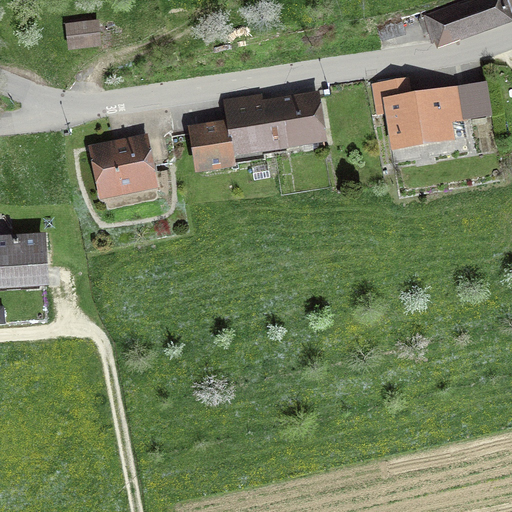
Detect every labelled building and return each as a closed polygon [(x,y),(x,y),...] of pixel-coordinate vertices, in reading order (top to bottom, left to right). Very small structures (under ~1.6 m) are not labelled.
[(425,33),(430,31),(433,40),(478,25),(505,19),(505,17),(511,14),(511,0),(469,0),(421,16),(425,33)] [(401,20),(376,24),(380,39),(404,33),(401,20)] [(97,22),(67,26),(69,48),(99,45),(97,22)] [(392,108),(398,142),(446,135),(440,95),(410,100),(407,83),(376,88),(380,110),(392,108)] [(229,128),(197,133),(203,169),(264,158),(262,149),(287,146),(286,139),(322,133),(317,98),(263,107),(264,110),(257,111),(255,97),(225,101),(229,128)] [(121,190),(153,184),(144,140),(94,150),(101,185),(119,181),(121,190)] [(0,285),(45,282),(42,238),(0,240),(0,285)]
